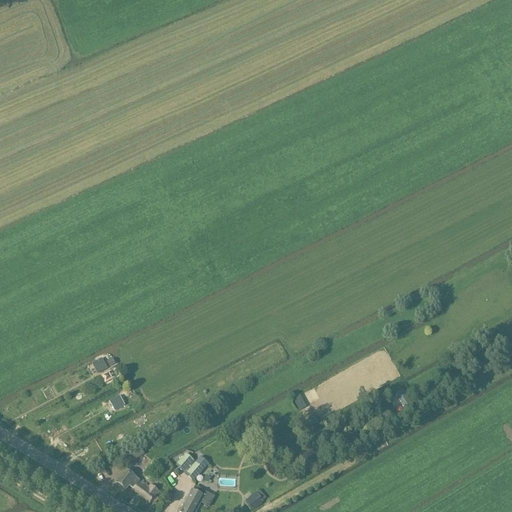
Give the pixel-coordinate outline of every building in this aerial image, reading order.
[(107,369),(102,359),(92,364),(97,375),(107,369)] [(115,366),(112,360),(106,363),(109,369),(115,366)] [(113,381),(108,372),(100,376),(105,385),(113,381)] [(406,393),(401,396),(409,407),(413,404),(406,393)] [(298,395),(291,400),(300,413),(306,408),(298,395)] [(124,406),(119,397),(109,402),(114,411),(124,406)] [(130,452),(131,454),(134,460),(144,455),(140,447),(130,452)] [(175,466),(185,474),(195,462),(186,454),(175,466)] [(194,482),(204,470),(195,462),(185,474),(194,482)] [(139,481),(135,477),(126,470),(116,483),(125,491),(128,486),(132,490),(137,484),(140,481),(139,481)] [(140,480),(139,481),(140,481),(137,484),(132,490),(131,491),(149,505),(157,494),(158,495),(160,492),(150,484),(148,487),(140,480)] [(191,490),(179,511),(195,511),(203,497),(191,490)] [(263,503),(262,502),(256,494),(253,497),(246,503),(253,511),(263,503)]
